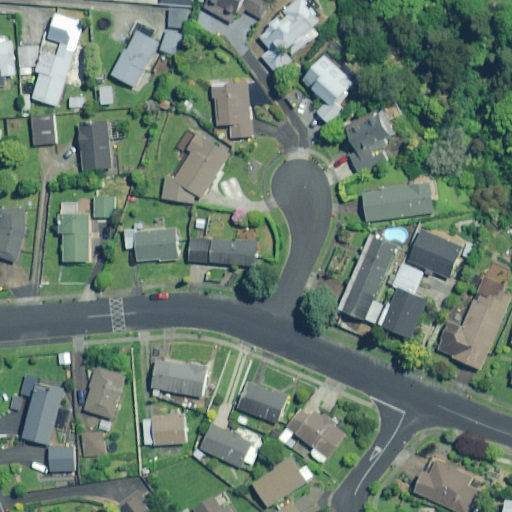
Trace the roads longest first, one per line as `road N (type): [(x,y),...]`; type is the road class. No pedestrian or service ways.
road 1 (residential): [(271,331),(200,310),(0,323)]
road 2 (residential): [(417,395),(271,331)]
road 3 (residential): [(302,183),(310,223),(304,252),(271,331)]
road 4 (residential): [(417,395),(362,479),(352,511)]
